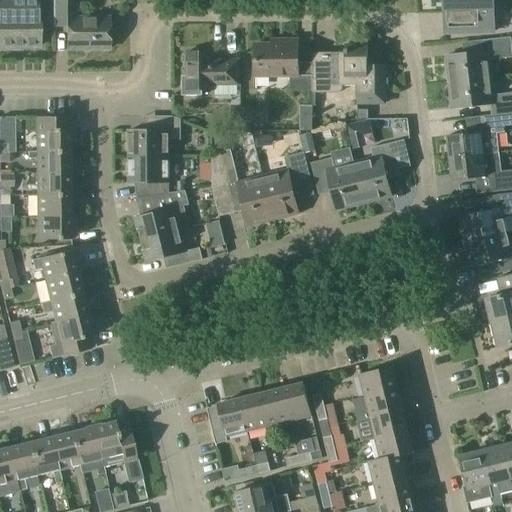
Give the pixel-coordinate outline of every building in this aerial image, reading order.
[(39,14),(37,14),(37,0),(0,0),(0,49),(16,49),(16,46),(39,46),(39,14)] [(67,27),(67,49),(109,49),(109,16),(77,17),(77,0),(52,0),(53,27),(67,27)] [(445,0),(447,33),(494,32),(493,0),(445,0)] [(450,83),(490,79),(488,66),(492,66),(491,60),(511,57),(511,44),(511,37),(463,43),(464,55),(447,57),(450,83)] [(312,90),(312,63),(298,63),(298,39),(283,39),(283,43),(256,43),(256,76),(290,76),(290,90),(312,90)] [(312,63),(312,90),(312,92),(339,92),(345,88),(345,84),(357,84),(357,105),(386,105),(385,65),(368,65),(368,44),(344,44),(344,51),(312,51),(312,63)] [(214,51),(187,51),(187,76),(182,76),(182,95),(202,95),(202,89),(215,89),(214,84),(238,84),(238,60),(222,60),(222,62),(214,62),(214,51)] [(466,118),(466,120),(511,114),(511,92),(495,95),(494,89),(491,90),(490,79),(450,83),(453,108),(491,104),(492,115),(466,118)] [(221,118),(233,117),(232,97),(220,98),(221,118)] [(267,106),(243,106),(243,123),(245,123),(245,127),(254,127),(254,123),(267,123),(267,106)] [(366,110),(356,110),(356,119),(367,119),(366,110)] [(448,137),(450,160),(500,155),(497,133),(505,132),(504,126),(511,125),(511,114),(466,120),(468,135),(448,137)] [(69,116),(36,117),(36,152),(70,152),(70,143),(75,142),(75,129),(70,129),(69,116)] [(129,156),(169,156),(169,140),(181,140),(181,120),(173,116),(144,117),(144,130),(129,130),(129,156)] [(373,157),(353,162),(364,203),(392,196),(386,171),(411,165),(405,139),(371,147),(373,157)] [(0,152),(9,152),(9,143),(0,142),(0,152)] [(244,210),(248,224),(273,218),(262,176),(239,182),(231,150),(212,154),(212,169),(212,185),(212,188),(219,217),(244,210)] [(9,152),(0,152),(0,162),(9,162),(9,152)] [(36,157),(37,174),(70,173),(70,152),(36,152),(27,152),(27,157),(36,157)] [(262,176),(273,218),(299,211),(294,190),(312,185),(304,153),(285,157),(288,169),(262,176)] [(500,155),(450,160),(453,181),(475,179),(477,194),(511,189),(511,170),(502,171),(500,155)] [(169,182),(169,156),(129,156),(129,182),(135,182),(137,198),(169,193),(170,182),(169,182)] [(364,203),(353,162),(334,167),(332,158),(311,163),(319,195),(333,192),(337,209),(364,203)] [(37,174),(37,195),(70,195),(70,173),(37,174)] [(0,174),(0,186),(9,186),(13,186),(13,174),(0,174)] [(9,186),(0,186),(0,195),(9,196),(9,186)] [(188,228),(182,207),(189,205),(185,191),(169,193),(137,198),(137,199),(149,197),(153,213),(135,218),(138,229),(139,228),(141,239),(179,230),(188,228)] [(465,244),(507,233),(504,219),(511,217),(511,193),(500,194),(472,201),(475,214),(459,218),(465,244)] [(0,205),(9,205),(9,196),(0,195),(0,205)] [(37,195),(37,217),(70,217),(70,215),(70,195),(37,195)] [(37,217),(37,239),(71,239),(71,229),(76,229),(76,215),(70,215),(70,217),(37,217)] [(179,230),(141,239),(144,250),(143,251),(146,261),(164,256),(167,268),(203,259),(200,248),(184,251),(179,230)] [(507,233),(465,244),(471,268),(487,264),(490,276),(511,270),(511,244),(510,245),(507,233)] [(0,265),(11,263),(7,248),(5,248),(5,250),(0,250),(0,265)] [(77,272),(83,271),(80,258),(74,260),(72,250),(39,258),(32,260),(34,270),(42,268),(45,280),(77,272)] [(77,272),(45,280),(50,301),(82,293),(78,274),(77,272)] [(487,300),(493,325),(511,320),(511,274),(506,276),(509,288),(500,290),(502,296),(487,300)] [(8,279),(0,280),(0,287),(1,291),(11,288),(8,279)] [(11,288),(1,291),(3,300),(13,298),(11,288)] [(52,311),(55,322),(88,314),(87,313),(82,293),(50,301),(41,304),(43,313),(52,311)] [(96,347),(91,327),(96,325),(93,311),(87,313),(88,314),(55,322),(48,324),(53,345),(48,346),(51,358),(96,347)] [(511,345),(511,320),(493,325),(499,349),(511,345)] [(11,333),(21,331),(18,321),(9,323),(11,333)] [(21,331),(11,333),(13,342),(23,340),(21,331)] [(352,366),(316,369),(317,385),(353,382),(352,366)] [(365,396),(397,388),(392,366),(359,374),(365,396)] [(282,388),(290,421),(311,416),(303,383),(282,388)] [(268,426),(290,421),(282,388),(260,393),(268,426)] [(351,399),(357,420),(402,409),(397,388),(365,396),(351,399)] [(247,431),(268,426),(260,393),(239,399),(247,431)] [(313,396),(316,408),(324,406),(321,394),(313,396)] [(209,417),(215,445),(216,444),(227,442),(226,437),(247,431),(239,399),(218,404),(220,414),(209,417)] [(324,406),(316,408),(319,420),(327,418),(324,406)] [(357,420),(356,420),(361,442),(375,438),(408,430),(402,409),(357,420)] [(114,421),(92,426),(103,473),(104,473),(103,467),(136,459),(128,427),(116,430),(114,421)] [(95,475),(103,473),(92,426),(71,431),(79,464),(92,460),(95,475)] [(391,457),(401,455),(413,452),(408,430),(375,438),(380,458),(391,456),(391,457)] [(59,469),(79,464),(71,431),(51,436),(59,469)] [(57,469),(59,469),(51,436),(29,442),(37,474),(51,471),(54,481),(60,480),(57,469)] [(332,436),(323,438),(326,450),(335,448),(332,436)] [(16,479),(19,490),(25,489),(22,478),(37,474),(29,442),(8,447),(16,479)] [(511,442),(502,445),(511,487),(511,442)] [(489,484),(492,496),(494,506),(503,504),(500,495),(511,492),(511,487),(502,445),(481,450),(489,484)] [(0,448),(0,495),(11,492),(19,490),(16,479),(8,447),(0,448)] [(335,448),(326,450),(329,462),(337,460),(335,448)] [(467,485),(463,486),(467,502),(492,496),(489,484),(481,450),(459,456),(467,485)] [(310,452),(298,455),(300,464),(312,461),(310,452)] [(286,458),(288,466),(300,464),(298,455),(286,458)] [(374,483),(406,475),(401,455),(391,457),(391,456),(380,458),(368,461),(374,483)] [(268,463),(256,466),(258,474),(270,471),(268,463)] [(256,466),(244,469),(246,477),(258,474),(256,466)] [(122,489),(139,485),(135,469),(118,473),(122,489)] [(379,504),(412,496),(406,475),(374,483),(379,504)] [(327,482),(318,484),(321,496),(329,494),(327,482)] [(240,511),(252,511),(289,503),(287,494),(274,498),(271,483),(236,491),(240,511)] [(422,502),(438,500),(437,486),(420,488),(422,502)] [(109,496),(110,501),(112,510),(128,506),(124,492),(109,496)] [(329,494),(321,496),(324,508),(332,506),(329,494)] [(380,511),(415,511),(412,496),(379,504),(380,511)] [(98,504),(100,511),(102,511),(112,510),(110,501),(98,504)] [(272,507),(252,511),(287,511),(291,511),(289,503),(272,507)]
